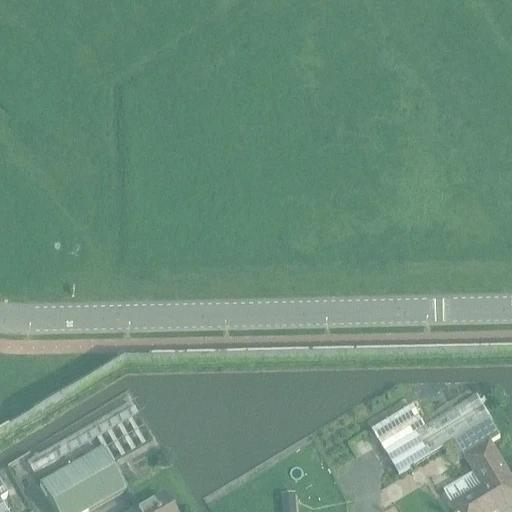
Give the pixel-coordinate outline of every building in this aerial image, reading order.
[(411,408),(372,432),(378,443),(398,476),(456,442),(477,429),(490,421),(476,398),(424,430),(411,408)] [(130,404),(26,464),(32,474),(136,414),(130,404)] [(474,473),(444,492),(452,506),(451,507),(453,511),(498,511),(500,511),(497,506),(511,496),(511,478),(490,443),(500,437),(490,421),(477,429),(456,442),(474,473)] [(87,511),(124,491),(100,449),(38,486),(53,511),(87,511)] [(172,511),(162,495),(131,511),(172,511)]
